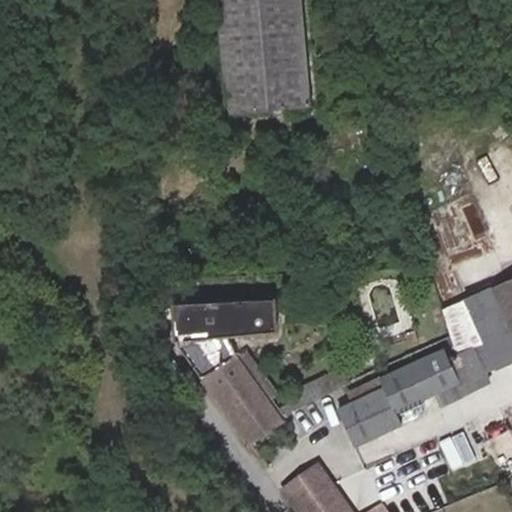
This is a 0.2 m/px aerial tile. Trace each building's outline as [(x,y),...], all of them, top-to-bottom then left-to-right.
[(301,0),(219,0),(228,111),(310,106),(301,0)] [(193,65),(172,68),(184,148),(206,143),(193,65)] [(377,235),(367,201),(337,210),(348,245),(377,235)] [(453,203),(435,209),(439,222),(457,217),(453,203)] [(511,287),(498,293),(511,328),(511,287)] [(511,328),(498,293),(469,306),(497,377),(511,371),(511,328)] [(174,345),(200,383),(236,358),(229,347),(273,346),(273,303),(173,306),(174,345)] [(419,334),(409,337),(411,348),(422,345),(419,334)] [(478,351),(448,363),(458,387),(464,403),(494,391),(478,351)] [(448,363),(444,352),(380,382),(385,391),(394,415),(458,387),(448,363)] [(236,358),(200,383),(247,447),(281,422),(279,420),(270,406),(236,358)] [(339,392),(354,385),(348,370),(334,377),(339,392)] [(301,410),(339,392),(334,377),(294,395),(301,410)] [(394,415),(385,391),(340,408),(356,446),(400,429),(394,415)] [(294,395),(270,406),(279,420),(301,410),(294,395)] [(354,511),(321,468),(287,491),(301,511),(389,511),(384,503),(371,511),(354,511)]
